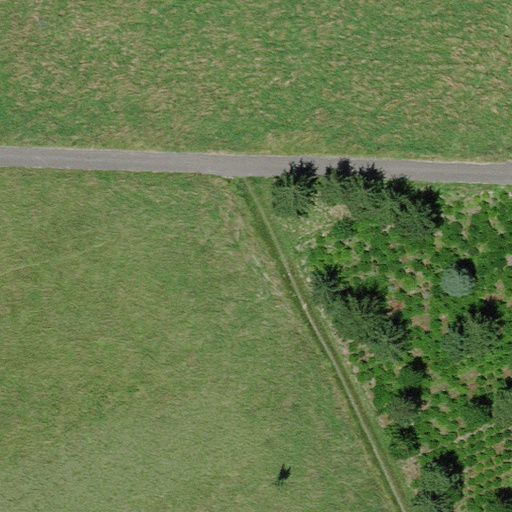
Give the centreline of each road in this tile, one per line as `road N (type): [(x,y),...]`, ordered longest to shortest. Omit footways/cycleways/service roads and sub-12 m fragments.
road 1 (track): [(511,169),(0,153)]
road 2 (track): [(235,163),(406,511)]
